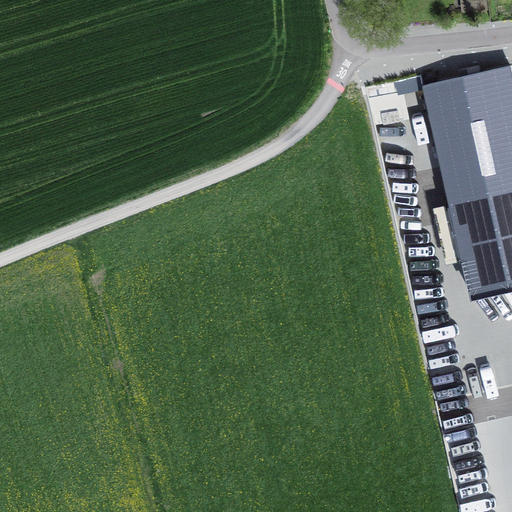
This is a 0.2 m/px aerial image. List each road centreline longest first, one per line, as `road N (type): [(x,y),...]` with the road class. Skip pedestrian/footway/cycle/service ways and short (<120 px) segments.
road 1 (track): [(0,261),(287,140),(324,112),(348,46)]
road 2 (residential): [(331,0),(348,46),(376,50),(511,32)]
